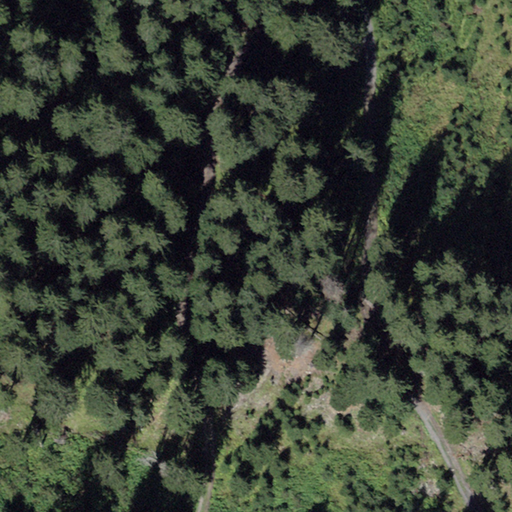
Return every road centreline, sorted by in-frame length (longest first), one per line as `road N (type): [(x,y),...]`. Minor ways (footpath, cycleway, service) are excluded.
road 1 (track): [(250,0),(225,48),(156,306),(210,443),(180,511)]
road 2 (track): [(467,511),(354,273),(362,52),(351,0)]
